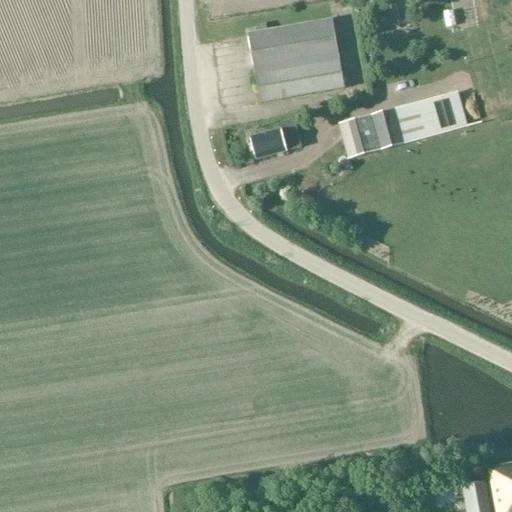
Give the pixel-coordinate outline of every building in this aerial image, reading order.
[(333,22),(249,37),(262,106),(345,91),(333,22)] [(350,162),(468,129),(459,95),(340,127),(350,162)] [(257,161),(302,149),(295,122),(279,126),(281,133),(251,141),(257,161)] [(316,205),(322,194),(310,188),(304,199),(316,205)] [(496,511),(511,511),(511,465),(488,470),(496,511)] [(466,511),(492,511),(487,484),(462,489),(466,511)]
